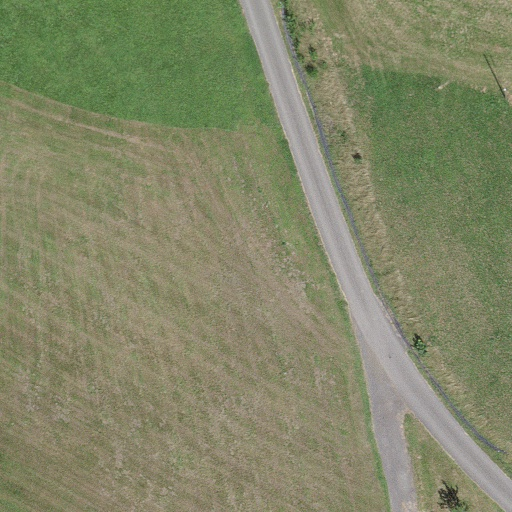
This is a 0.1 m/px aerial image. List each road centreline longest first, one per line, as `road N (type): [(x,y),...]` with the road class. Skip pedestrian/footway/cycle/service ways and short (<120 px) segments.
road 1 (track): [(365,308),(258,0)]
road 2 (track): [(402,511),(365,308)]
